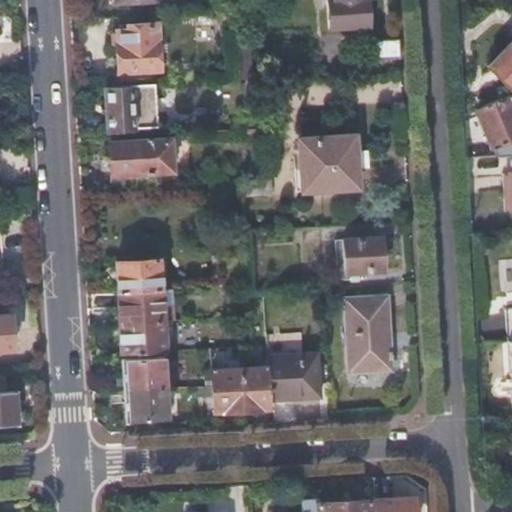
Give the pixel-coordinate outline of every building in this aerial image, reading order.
[(370,4),(326,5),(326,26),(371,24),(370,4)] [(157,69),(155,26),(120,27),(120,33),(117,33),(117,46),(116,46),(117,72),(157,69)] [(400,59),(398,39),(370,40),(371,60),(400,59)] [(511,89),(511,41),(488,66),(511,90),(511,89)] [(237,80),(249,79),(248,51),(235,52),(237,80)] [(148,103),(148,85),(105,88),(108,130),(134,129),(133,104),(148,103)] [(489,142),(465,143),(466,158),(495,156),(492,148),(501,144),(503,147),(511,144),(511,106),(508,96),(474,108),(489,142)] [(238,122),(239,131),(264,130),(263,120),(238,122)] [(359,156),(359,137),(298,140),(300,169),(309,169),(311,192),(356,188),(355,157),(359,156)] [(113,188),(162,186),(162,172),(173,172),(172,139),(110,142),(113,188)] [(511,155),(511,144),(503,147),(506,156),(511,155)] [(384,271),(382,237),(343,240),(345,274),(384,271)] [(248,286),(246,249),(218,251),(220,288),(248,286)] [(117,294),(160,291),(158,261),(116,263),(117,294)] [(119,325),(161,322),(160,291),(117,294),(119,325)] [(390,370),(386,297),(344,299),(348,372),(390,370)] [(0,349),(11,348),(10,314),(0,314),(0,349)] [(163,353),(161,322),(119,325),(120,355),(163,353)] [(268,369),(270,401),(320,398),(317,353),(267,357),(268,369)] [(121,361),(123,392),(166,390),(164,359),(121,361)] [(241,411),(271,409),(270,401),(268,369),(238,370),(241,411)] [(213,412),(241,411),(238,370),(210,372),(211,387),(213,412)] [(0,391),(9,391),(9,374),(0,374),(0,391)] [(166,390),(123,392),(125,421),(167,419),(166,390)] [(16,391),(9,391),(0,391),(0,425),(18,425),(16,391)] [(321,498),(302,498),(302,511),(321,511),(321,503),(321,498)] [(414,511),(414,498),(376,499),(377,511),(414,511)] [(372,511),(371,501),(345,502),(345,511),(372,511)] [(345,511),(345,502),(321,503),(321,511),(345,511)]
